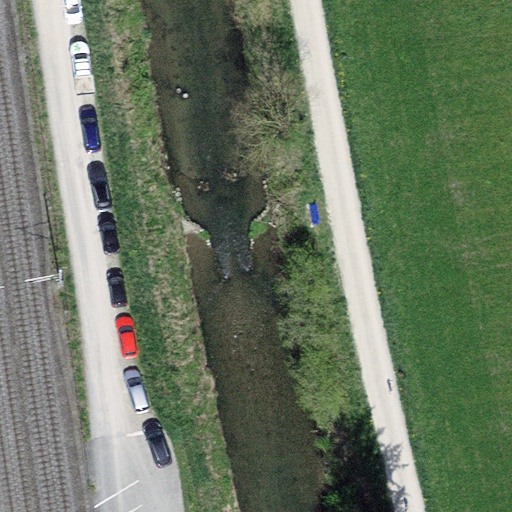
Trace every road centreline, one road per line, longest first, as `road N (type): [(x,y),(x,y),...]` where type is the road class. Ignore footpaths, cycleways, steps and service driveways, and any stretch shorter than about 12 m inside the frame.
road 1 (track): [(311,0),(415,511)]
road 2 (track): [(109,511),(43,0)]
